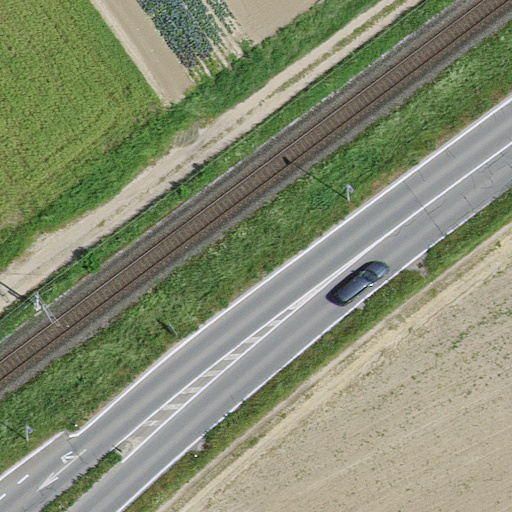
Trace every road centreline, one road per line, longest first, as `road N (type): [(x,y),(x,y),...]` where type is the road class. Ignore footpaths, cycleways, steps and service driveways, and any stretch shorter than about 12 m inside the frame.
road 1 (primary): [(66,511),(511,152)]
road 2 (track): [(391,0),(0,291)]
road 3 (track): [(511,232),(172,511)]
